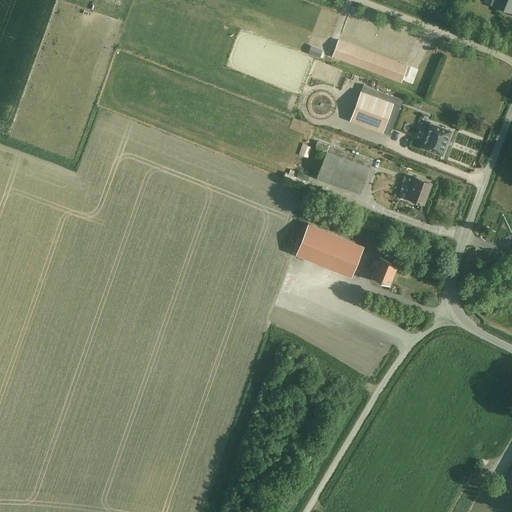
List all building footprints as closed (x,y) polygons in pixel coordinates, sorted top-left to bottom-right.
[(511,0),(496,0),(495,5),(510,11),(511,5),(511,0)] [(401,82),(407,66),(338,40),(332,56),(401,82)] [(390,135),(403,99),(363,85),(361,91),(360,91),(350,120),(354,121),(375,129),(390,135)] [(421,125),(425,116),(418,113),(414,122),(421,125)] [(430,122),(421,147),(442,154),(451,130),(430,122)] [(360,194),(372,161),(317,141),(315,148),(326,152),(316,178),(360,194)] [(309,147),(304,145),(301,155),(306,156),(309,147)] [(423,204),(431,183),(415,177),(407,198),(423,204)] [(376,232),(379,224),(361,217),(357,224),(376,232)] [(351,276),(364,246),(308,223),(295,253),(351,276)] [(389,285),(398,262),(380,255),(378,260),(375,259),(373,263),(376,265),(371,277),(389,285)]
